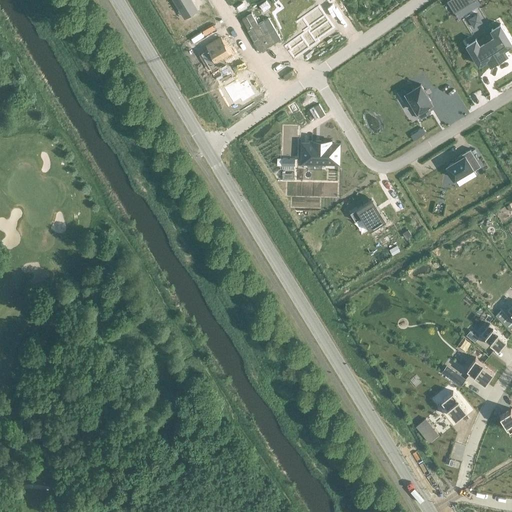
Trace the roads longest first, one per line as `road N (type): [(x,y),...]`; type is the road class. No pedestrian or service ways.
road 1 (tertiary): [(430,511),(206,149)]
road 2 (residential): [(314,75),(382,168),(511,93)]
road 3 (tertiary): [(206,149),(117,0)]
road 4 (residential): [(511,366),(484,407),(457,494)]
road 5 (residential): [(422,0),(314,75)]
